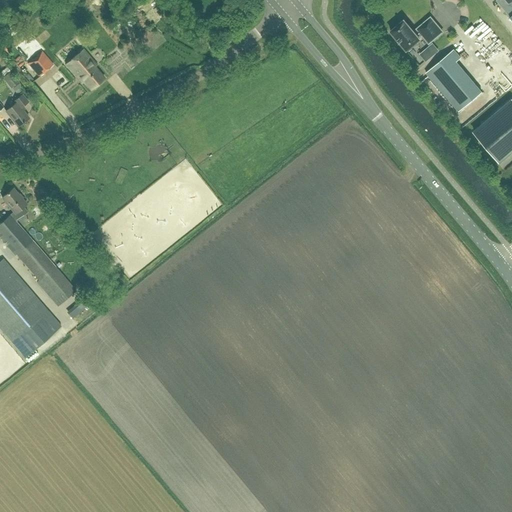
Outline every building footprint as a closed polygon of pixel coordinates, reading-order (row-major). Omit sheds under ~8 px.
[(511,0),(496,0),(496,1),(510,17),(511,15),(511,0)] [(428,43),(442,32),(430,17),(416,29),(417,30),(414,33),(404,21),(403,20),(403,21),(391,31),(390,31),(391,32),(406,49),(405,49),(406,50),(407,49),(406,49),(418,39),(419,39),(419,38),(418,38),(422,35),(428,43)] [(426,73),(458,111),(481,92),(456,61),(460,58),(453,49),(426,73)] [(96,65),(83,50),(66,64),(82,83),(84,82),(91,90),(104,78),(94,67),(96,65)] [(42,51),(27,63),(38,77),(53,64),(42,51)] [(45,74),(50,78),(57,70),(52,66),(45,74)] [(10,88),(19,82),(11,71),(2,78),(10,88)] [(361,89),(366,87),(360,74),(355,77),(361,89)] [(23,88),(19,82),(12,88),(16,94),(23,88)] [(28,118),(20,108),(27,102),(21,94),(13,101),(15,103),(5,111),(18,126),(28,118)] [(498,161),(511,149),(511,100),(474,132),(498,161)] [(54,301),(72,285),(16,220),(27,212),(23,207),(26,205),(13,188),(2,198),(13,212),(0,222),(0,236),(15,255),(16,254),(38,280),(37,281),(54,301)] [(60,326),(47,311),(3,259),(0,261),(0,328),(24,357),(60,326)]
